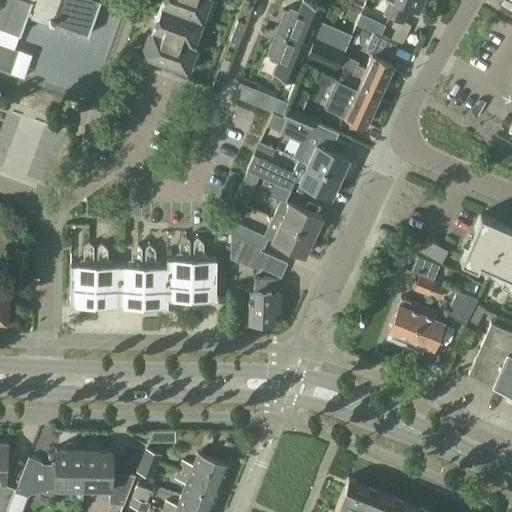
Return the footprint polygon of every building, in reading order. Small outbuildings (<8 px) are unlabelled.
[(0,0),(0,27),(21,35),(29,14),(87,35),(99,1),(97,0),(0,0)] [(162,0),(143,55),(185,70),(194,43),(191,42),(205,0),(162,0)] [(283,7),(274,29),(307,43),(322,6),(307,0),(300,0),(297,9),(288,5),(287,9),(283,7)] [(392,18),(400,0),(388,0),(383,13),(392,18)] [(400,0),(392,18),(399,20),(390,39),(401,44),(410,24),(404,21),(411,5),(417,7),(419,0),(400,0)] [(511,2),(508,0),(500,0),(499,3),(511,10),(511,8),(511,2)] [(236,43),(243,23),(236,20),(228,40),(236,43)] [(274,29),(265,52),(269,53),(267,57),(276,60),(271,71),(292,80),(307,43),(274,29)] [(373,33),(366,47),(390,58),(396,44),(373,33)] [(314,37),(306,56),(335,69),(344,50),(314,37)] [(18,49),(0,42),(0,67),(10,71),(18,49)] [(342,64),(338,73),(358,82),(379,92),(392,61),(371,52),(365,66),(357,62),(353,69),(342,64)] [(221,68),(237,77),(243,66),(227,58),(221,68)] [(218,89),(225,71),(216,68),(210,86),(218,89)] [(338,73),(324,104),(344,113),(365,122),(379,92),(358,82),(338,73)] [(276,97),(271,108),(281,112),(285,104),(286,105),(287,102),(276,97)] [(281,112),(280,115),(285,117),(286,118),(316,131),(319,123),(321,119),(286,105),(285,104),(281,112)] [(285,117),(279,130),(300,140),(293,155),(297,157),(301,159),(307,161),(340,176),(341,174),(344,176),(350,164),(346,162),(348,158),(323,146),(325,142),(329,144),(335,132),(336,132),(336,131),(319,123),(316,131),(286,118),(285,117)] [(253,154),(246,170),(248,171),(264,178),(265,178),(290,189),(294,179),(331,196),(340,176),(307,161),(301,159),(297,157),(291,171),(255,155),(253,154)] [(264,178),(260,188),(285,200),(290,189),(265,178),(264,178)] [(280,204),(274,217),(280,220),(313,235),(321,216),(288,202),(286,207),(280,204)] [(511,227),(480,213),(459,259),(476,266),(479,261),(511,275),(511,227)] [(273,217),(267,230),(274,233),(271,240),(304,254),(313,235),(280,220),(274,217),(273,217)] [(230,218),(225,230),(229,232),(261,246),(264,248),(269,236),(230,218)] [(261,246),(229,232),(228,257),(261,271),(269,254),(259,250),(261,246)] [(82,257),(86,261),(85,262),(69,262),(69,304),(166,305),(166,298),(215,298),(215,256),(198,256),(198,254),(202,251),(202,241),(196,235),(192,239),(188,239),(184,235),(178,241),(178,251),(182,254),(182,256),(165,256),(165,263),(150,263),(150,261),(154,258),(154,248),(148,242),(144,245),(140,245),(136,242),(130,248),(130,258),(134,261),(134,263),(102,262),(102,261),(105,257),(106,248),(100,242),(96,245),(92,245),(88,242),(82,247),(82,257)] [(441,262),(448,249),(426,238),(419,250),(441,262)] [(30,247),(15,246),(12,275),(27,276),(30,247)] [(433,278),(432,278),(438,263),(416,254),(410,268),(419,272),(413,289),(426,294),(433,278)] [(280,308),(280,277),(253,277),(253,302),(247,302),(247,320),(274,320),(274,308),(280,308)] [(433,278),(426,294),(437,298),(444,282),(433,278)] [(0,317),(8,319),(12,286),(0,284),(0,317)] [(457,289),(446,314),(463,322),(476,296),(457,289)] [(396,302),(387,328),(396,332),(393,339),(407,344),(419,311),(422,303),(410,298),(407,306),(396,302)] [(419,311),(407,344),(421,350),(424,342),(433,346),(443,320),(436,317),(438,310),(422,303),(419,311)] [(474,329),(484,307),(475,303),(464,324),(474,329)] [(511,392),(511,332),(490,322),(467,372),(511,392)] [(162,441),(162,430),(153,430),(148,441),(162,441)] [(0,511),(4,511),(12,493),(1,489),(3,483),(4,483),(6,443),(0,442),(0,511)] [(29,456),(14,491),(28,495),(29,492),(54,486),(82,486),(83,447),(80,446),(76,443),(68,443),(64,446),(55,446),(55,469),(49,469),(41,463),(41,461),(29,456)] [(83,447),(82,486),(110,487),(110,504),(122,504),(133,473),(111,473),(111,447),(103,447),(99,443),(90,443),(86,447),(83,447)] [(152,476),(161,452),(144,446),(135,470),(152,476)] [(220,484),(228,464),(198,451),(193,464),(181,460),(178,468),(220,484)] [(212,504),(220,484),(178,468),(175,476),(186,480),(182,492),(212,504)] [(335,511),(428,511),(357,483),(359,479),(351,476),(335,511)] [(136,488),(151,494),(155,484),(140,478),(136,488)] [(172,511),(209,511),(212,504),(182,492),(177,504),(166,499),(163,508),(172,511)] [(128,504),(146,511),(150,503),(131,496),(128,504)]
